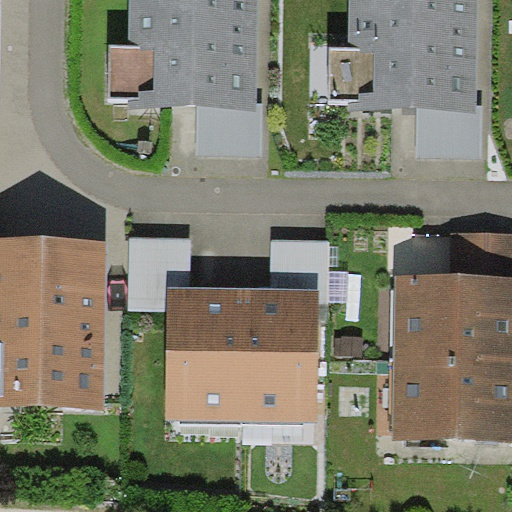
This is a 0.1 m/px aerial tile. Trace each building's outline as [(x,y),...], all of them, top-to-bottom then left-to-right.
[(129,0),(129,45),(111,45),(111,97),(129,98),(128,109),(198,110),(257,110),(257,103),(257,0),(129,0)] [(349,0),(349,46),(331,46),(330,99),(348,99),(348,110),(417,111),(476,112),(476,104),(477,0),(349,0)] [(263,103),(257,103),(257,110),(198,110),(197,156),(263,157),(263,103)] [(483,104),(476,104),(476,112),(417,111),(417,158),(482,158),(483,104)] [(452,277),(511,277),(511,233),(453,233),(452,277)] [(190,287),(191,238),(131,237),(130,311),(168,312),(169,286),(190,287)] [(0,238),(0,407),(103,410),(108,242),(0,238)] [(330,241),(272,240),(271,288),(320,289),(319,303),(329,303),(330,241)] [(511,277),(452,277),(395,276),(394,352),(511,353),(511,277)] [(190,287),(169,286),(168,312),(166,421),(242,422),(245,288),(190,287)] [(271,288),(245,288),(242,422),(317,424),(319,303),(320,289),(271,288)] [(511,442),(511,353),(394,352),(392,441),(511,442)]
